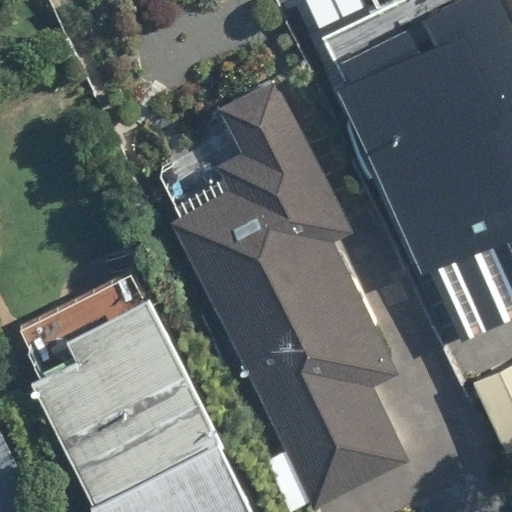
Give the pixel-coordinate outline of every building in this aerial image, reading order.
[(511,0),(415,0),(330,38),(437,273),(511,239),(511,0)] [(407,370),(342,235),(360,227),(287,77),(231,104),(253,152),(228,163),(239,189),(184,214),(296,445),(275,455),(299,505),(320,495),(323,503),(416,458),(380,383),(407,370)] [(275,511),(162,289),(81,330),(91,351),(45,374),(115,511),(275,511)] [(511,360),(482,376),(511,436),(511,360)] [(53,511),(0,402),(0,511),(53,511)]
